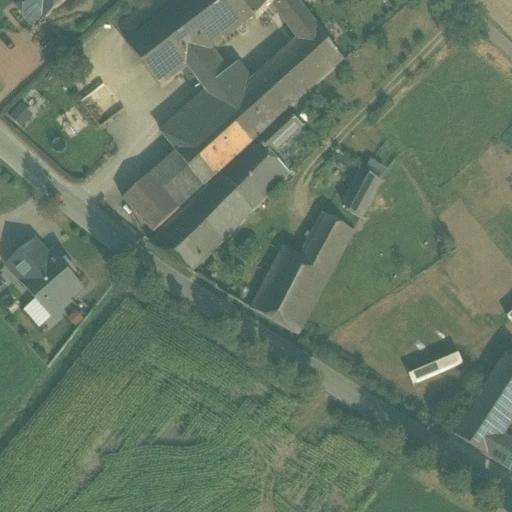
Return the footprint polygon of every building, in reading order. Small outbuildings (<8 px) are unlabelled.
[(28,0),(17,10),(30,26),(42,16),(45,20),(68,0),(28,0)] [(239,0),(185,0),(125,47),(159,90),(186,70),(208,52),(253,17),(239,0)] [(293,0),(239,0),(253,17),(255,20),(267,11),(270,15),(275,12),(280,19),(298,5),(293,0)] [(298,5),(280,19),(289,30),(307,17),(298,5)] [(307,17),(289,30),(299,43),(315,28),(307,17)] [(222,114),(200,133),(182,114),(160,134),(178,154),(177,154),(204,189),(343,64),(315,28),(299,43),(254,84),(222,114)] [(208,52),(186,70),(196,83),(218,63),(208,52)] [(218,63),(196,83),(205,93),(226,73),(218,63)] [(226,73),(205,93),(222,114),(254,84),(238,63),(226,73)] [(106,92),(85,115),(108,136),(129,112),(106,92)] [(205,93),(182,114),(200,133),(222,114),(205,93)] [(22,107),(11,118),(20,127),(31,116),(22,107)] [(288,115),(221,179),(254,213),(288,178),(273,161),(302,130),(288,115)] [(151,177),(181,210),(204,189),(177,154),(151,177)] [(360,170),(342,202),(344,214),(360,223),(381,184),(360,170)] [(151,177),(124,201),(154,235),(181,210),(151,177)] [(221,179),(150,247),(190,276),(254,213),(221,179)] [(326,219),(302,262),(331,278),(354,234),(326,219)] [(19,284),(48,258),(35,243),(5,268),(19,284)] [(75,274),(55,251),(48,258),(19,284),(45,314),(54,306),(59,311),(82,291),(71,277),(75,274)] [(283,252),(250,313),(297,339),(331,278),(302,262),(283,252)] [(0,291),(9,282),(0,273),(0,291)] [(511,360),(507,357),(455,437),(489,460),(503,439),(511,424),(511,360)] [(511,444),(503,439),(489,460),(502,468),(511,453),(511,444)] [(511,453),(502,468),(511,474),(511,453)]
